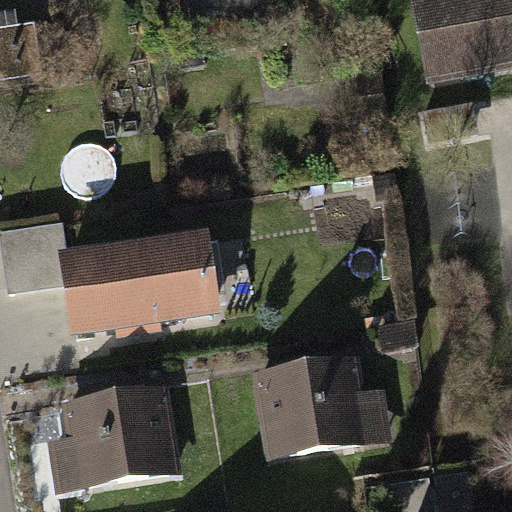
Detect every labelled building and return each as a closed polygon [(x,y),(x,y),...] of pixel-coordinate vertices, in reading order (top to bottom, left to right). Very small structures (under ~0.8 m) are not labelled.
[(511,0),(411,0),(427,92),(511,75),(511,0)] [(218,328),(205,243),(71,265),(66,233),(0,244),(0,250),(9,306),(65,297),(74,352),(218,328)] [(409,330),(375,335),(381,367),(414,362),(409,330)] [(362,408),(356,371),(252,388),(266,474),(390,453),(382,404),(362,408)] [(184,477),(171,399),(67,416),(72,445),(48,449),(56,498),(184,477)]
